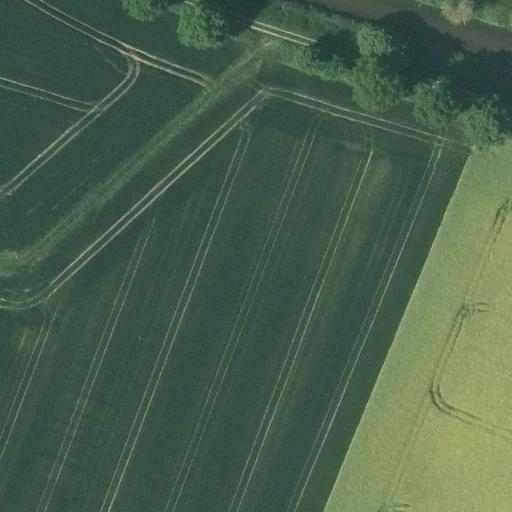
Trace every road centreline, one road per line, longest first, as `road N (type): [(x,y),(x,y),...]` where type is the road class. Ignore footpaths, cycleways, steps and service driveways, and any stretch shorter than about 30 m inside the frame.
road 1 (track): [(0,269),(40,267),(290,47)]
road 2 (track): [(511,119),(174,0)]
